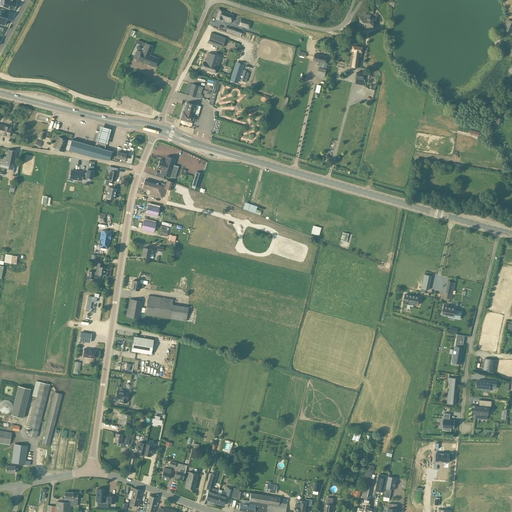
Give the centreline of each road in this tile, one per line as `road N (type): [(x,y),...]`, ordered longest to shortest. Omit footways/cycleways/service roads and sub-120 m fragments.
road 1 (tertiary): [(498,230),(156,128)]
road 2 (tertiary): [(89,471),(139,168)]
road 3 (residential): [(459,435),(471,338),(498,230)]
road 4 (tertiary): [(156,128),(0,92)]
road 5 (unclassified): [(139,168),(0,144)]
road 6 (unclassified): [(348,20),(311,28),(218,0)]
road 7 (tertiary): [(213,511),(89,471)]
